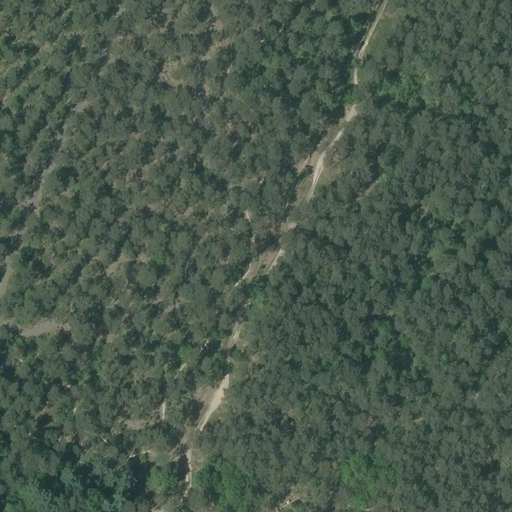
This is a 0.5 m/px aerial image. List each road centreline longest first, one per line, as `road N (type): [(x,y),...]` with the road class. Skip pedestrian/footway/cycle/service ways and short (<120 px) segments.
road 1 (track): [(175,507),(186,495),(194,440),(224,387),(239,319),(353,109),(356,65),(384,0)]
road 2 (track): [(370,0),(268,233),(233,230)]
